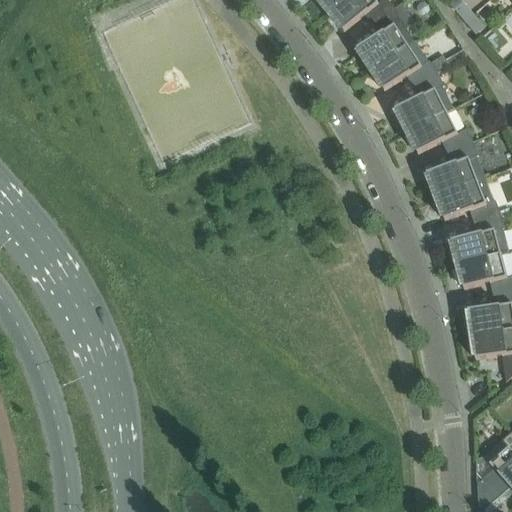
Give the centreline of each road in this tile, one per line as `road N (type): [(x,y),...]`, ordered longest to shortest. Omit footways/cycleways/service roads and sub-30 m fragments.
road 1 (residential): [(458,511),(452,422),(405,241),(353,126),(261,0)]
road 2 (secondary): [(130,511),(100,361),(53,269),(0,202)]
road 3 (secondary): [(0,299),(47,394),(69,511)]
